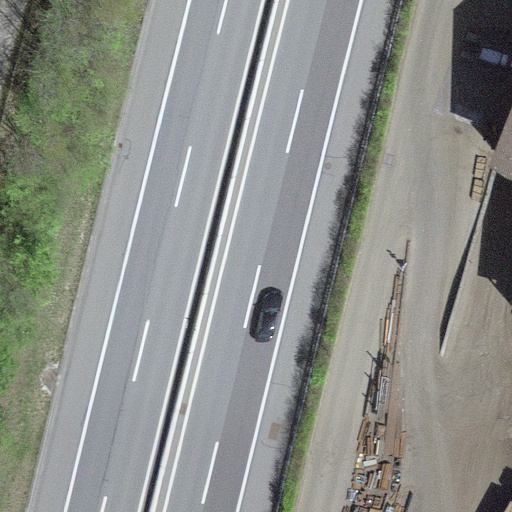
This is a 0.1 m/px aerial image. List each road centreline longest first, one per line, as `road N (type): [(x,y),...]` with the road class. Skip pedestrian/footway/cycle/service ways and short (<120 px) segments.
road 1 (motorway): [(226,0),(101,511)]
road 2 (motorway): [(200,511),(325,0)]
